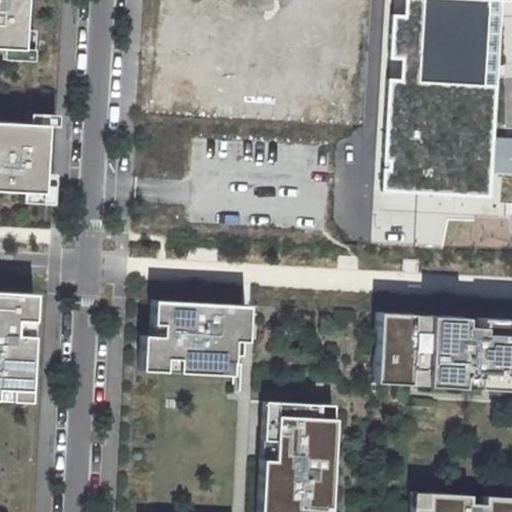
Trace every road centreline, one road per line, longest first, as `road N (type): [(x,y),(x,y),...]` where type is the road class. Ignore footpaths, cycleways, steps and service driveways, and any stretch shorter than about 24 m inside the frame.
road 1 (unclassified): [(103,0),(89,263)]
road 2 (unclassified): [(89,263),(75,511)]
